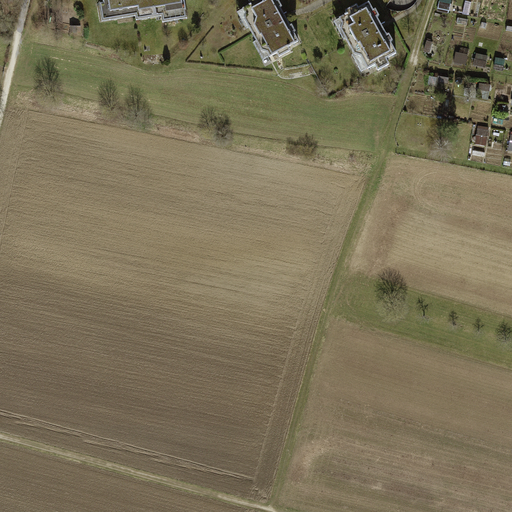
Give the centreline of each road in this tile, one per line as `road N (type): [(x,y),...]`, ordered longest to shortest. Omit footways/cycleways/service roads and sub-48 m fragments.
road 1 (track): [(0,437),(282,511)]
road 2 (track): [(0,119),(27,0)]
